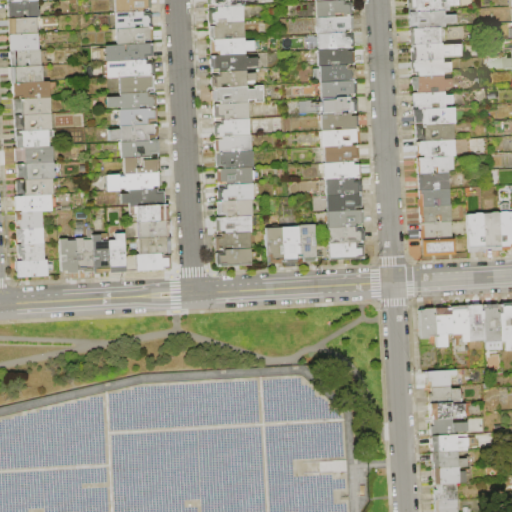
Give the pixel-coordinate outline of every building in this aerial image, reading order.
[(116,13),(115,0),(151,0),(151,8),(142,9),(142,12),(116,13)] [(316,19),(315,1),(343,0),(344,0),(345,3),(352,3),(352,17),(316,19)] [(458,0),(459,6),(449,6),(449,11),(444,11),(415,12),(415,10),(409,10),(408,0),(458,0)] [(511,0),(508,0),(510,58),(503,58),(503,68),(511,68),(511,135),(511,152),(511,0)] [(37,1),(38,10),(40,10),(41,18),(37,18),(28,18),(28,10),(23,11),(23,18),(9,19),(9,12),(7,13),(7,2),(8,2),(37,1)] [(243,6),(244,22),(215,24),(208,24),(208,11),(215,11),(214,7),(216,7),(243,6)] [(117,29),(116,13),(142,12),(145,11),(145,14),(150,14),(150,16),(152,16),(152,25),(149,26),(149,27),(117,29)] [(444,11),(445,15),(456,15),(457,23),(446,24),(446,27),(441,27),(417,29),(417,26),(410,26),(409,13),(415,12),(444,11)] [(345,33),(317,34),(316,19),(352,17),(353,29),(344,29),(345,33)] [(37,18),(38,34),(9,35),(8,19),(9,19),(23,18),(28,18),(37,18)] [(244,22),(245,38),(213,40),(213,38),(209,38),(209,27),(216,27),(215,24),(244,22)] [(117,45),(117,29),(149,27),(153,27),(153,41),(145,41),(145,44),(117,45)] [(441,27),(441,44),(412,45),(410,45),(409,29),(417,29),(441,27)] [(317,51),(317,34),(345,33),(346,33),(346,35),(352,35),(352,37),(354,37),(355,47),(353,47),(353,49),(347,49),(317,51)] [(38,34),(39,50),(9,51),(9,35),(38,34)] [(245,38),(245,41),(254,41),(255,51),(246,51),(246,54),(219,56),(219,53),(211,54),(210,40),(213,40),(245,38)] [(105,61),(105,57),(106,56),(106,54),(104,53),(104,49),(106,47),(106,46),(117,45),(145,44),(153,44),(153,57),(147,58),(147,60),(107,62),(105,61)] [(460,44),(461,57),(443,58),(443,60),(411,62),(411,53),(413,53),(412,45),(441,44),(442,45),(460,44)] [(317,67),(316,51),(317,51),(347,49),(347,51),(354,51),(355,65),(348,65),(319,67),(317,67)] [(41,50),(42,66),(12,67),(12,60),(10,60),(9,51),(39,50),(41,50)] [(269,53),(270,69),(247,71),(219,72),(219,69),(212,69),(212,67),(211,67),(210,56),(219,56),(246,54),(269,53)] [(107,78),(107,62),(147,60),(147,63),(153,63),(154,76),(120,77),(119,77),(119,73),(117,73),(117,78),(107,78)] [(443,60),(443,63),(451,63),(452,72),(444,72),(444,76),(415,77),(414,74),(411,74),(411,70),(410,70),(410,62),(411,62),(443,60)] [(320,82),(319,67),(348,65),(348,67),(354,67),(354,69),(356,69),(356,79),(355,79),(355,81),(320,82)] [(42,66),(42,82),(12,84),(11,84),(10,67),(12,67),(42,66)] [(247,71),(247,74),(256,73),(256,80),(247,81),(247,87),(230,87),(230,85),(221,85),(222,88),(213,88),(212,88),(211,77),(212,77),(212,75),(219,75),(219,72),(247,71)] [(121,94),(120,77),(154,76),(155,90),(148,90),(148,92),(121,94)] [(444,76),(444,79),(452,79),(452,88),(445,88),(445,92),(417,93),(417,90),(413,90),(413,86),(411,86),(411,77),(415,77),(444,76)] [(321,99),(320,82),(355,81),(356,81),(357,94),(347,94),(348,98),(334,98),(321,99)] [(49,82),(50,98),(21,99),(21,97),(13,97),(12,84),(42,82),(49,82)] [(263,86),(263,102),(256,102),(255,99),(248,100),(248,103),(220,104),(220,102),(214,102),(214,100),(212,100),(212,91),(214,91),(213,88),(222,88),(230,87),(247,87),(248,89),(255,89),(255,86),(263,86)] [(122,110),(122,108),(107,108),(107,98),(121,97),(121,94),(148,92),(149,92),(149,95),(155,95),(155,97),(157,97),(157,106),(152,107),(152,108),(122,110)] [(445,92),(445,95),(453,95),(453,104),(445,105),(445,108),(418,110),(418,106),(414,106),(414,102),(412,102),(412,94),(417,93),(445,92)] [(50,98),(51,114),(22,116),(22,113),(14,114),(14,113),(13,101),(14,99),(21,99),(50,98)] [(332,114),(332,113),(321,113),(321,100),(334,100),(334,98),(348,98),(349,98),(349,100),(355,99),(356,102),(358,102),(358,111),(356,112),(356,113),(350,113),(332,114)] [(248,103),(249,119),(223,120),(223,118),(215,118),(214,105),(220,104),(248,103)] [(120,125),(119,110),(122,110),(152,108),(157,108),(157,122),(150,122),(150,124),(120,125)] [(455,108),(456,124),(454,124),(421,126),(421,123),(415,124),(414,117),(413,117),(412,110),(418,110),(445,108),(455,108)] [(321,131),(320,115),(332,114),(350,113),(350,116),(357,116),(358,129),(341,130),(341,127),(334,127),(334,130),(321,131)] [(51,114),(52,130),(48,130),(23,132),(23,129),(16,130),(14,128),(14,117),(15,116),(22,116),(51,114)] [(249,119),(250,135),(222,137),(218,137),(218,136),(214,136),(213,125),(215,125),(215,123),(222,123),(221,120),(223,120),(249,119)] [(121,142),(121,140),(109,140),(109,130),(120,129),(120,125),(150,124),(154,124),(154,126),(158,126),(159,136),(157,136),(157,138),(151,139),(151,141),(121,142)] [(454,124),(454,140),(422,141),(422,139),(415,139),(415,126),(421,126),(454,124)] [(351,145),(323,146),(320,146),(320,131),(321,131),(334,130),(341,130),(358,129),(359,129),(360,143),(351,143),(351,145)] [(48,130),(49,146),(17,148),(17,142),(15,142),(15,132),(23,132),(48,130)] [(250,135),(251,151),(216,153),(215,140),(222,140),(222,137),(250,135)] [(152,158),(150,158),(124,159),(122,159),(121,142),(151,141),(159,140),(159,154),(152,154),(152,158)] [(454,140),(455,156),(454,156),(424,157),(424,155),(417,155),(416,142),(422,141),(454,140)] [(324,163),(323,146),(351,145),(353,145),(354,148),(355,148),(355,145),(358,144),(359,159),(352,159),(352,162),(324,163)] [(53,146),(54,163),(26,164),(26,162),(15,162),(14,148),(17,148),(49,146),(53,146)] [(253,151),(254,168),(252,168),(223,169),(222,166),(215,167),(215,153),(216,153),(251,151),(253,151)] [(454,156),(454,169),(448,170),(448,173),(417,175),(416,158),(424,157),(454,156)] [(125,175),(124,159),(150,158),(151,160),(160,160),(161,171),(156,171),(156,173),(125,175)] [(324,180),(323,163),(324,163),(352,162),(353,162),(353,165),(360,165),(361,178),(354,178),(325,180),(324,180)] [(54,163),(55,178),(53,178),(25,180),(25,178),(18,178),(17,165),(26,164),(54,163)] [(252,168),(253,183),(226,185),(226,182),(217,183),(216,169),(223,169),(252,168)] [(107,192),(106,176),(119,175),(119,178),(125,178),(125,175),(156,173),(161,173),(162,186),(152,186),(153,189),(129,191),(126,191),(126,189),(120,189),(120,191),(107,192)] [(448,173),(449,189),(418,191),(417,175),(448,173)] [(53,178),(54,195),(52,195),(25,197),(24,194),(16,195),(15,180),(25,180),(53,178)] [(326,196),(325,180),(354,178),(354,181),(360,181),(360,183),(362,183),(362,192),(360,192),(360,194),(326,196)] [(253,183),(254,200),(253,200),(220,202),(220,200),(218,200),(217,190),(219,190),(219,189),(225,189),(225,185),(226,185),(253,183)] [(130,207),(129,204),(122,204),(121,194),(129,194),(129,191),(153,189),(158,189),(158,192),(165,192),(165,205),(137,207),(130,207)] [(450,189),(450,205),(419,207),(417,207),(417,198),(418,198),(418,191),(449,189),(450,189)] [(327,212),(326,196),(360,194),(361,194),(362,208),(355,208),(355,210),(327,212)] [(52,195),(53,211),(43,212),(15,213),(15,197),(25,197),(52,195)] [(253,200),(253,216),(252,216),(226,217),(226,215),(218,215),(218,202),(220,202),(253,200)] [(137,223),(137,207),(165,205),(168,205),(168,214),(169,214),(170,221),(169,221),(137,223)] [(451,205),(452,221),(451,221),(420,223),(419,207),(450,205),(451,205)] [(328,229),(327,212),(355,210),(363,210),(364,223),(355,224),(355,227),(328,229)] [(511,212),(511,248),(510,248),(510,250),(501,251),(499,213),(501,211),(507,211),(509,212),(511,212)] [(43,212),(44,228),(33,229),(28,229),(21,229),(21,225),(17,225),(17,223),(16,223),(15,213),(43,212)] [(501,251),(493,251),(492,249),(485,249),(484,214),(491,214),(492,212),(497,212),(499,213),(501,251)] [(485,252),(469,253),(467,215),(474,215),(475,213),(481,213),(484,214),(485,249),(485,252)] [(252,216),(252,232),(250,232),(225,234),(225,231),(216,231),(215,218),(226,217),(252,216)] [(138,239),(137,223),(169,221),(170,237),(138,239)] [(451,221),(452,238),(424,240),(424,239),(421,239),(421,238),(420,238),(419,231),(421,231),(420,223),(451,221)] [(298,225),(315,224),(317,261),(303,262),(303,255),(299,255),(299,254),(298,227),(298,225)] [(281,228),(298,227),(299,254),(297,254),(297,263),(283,264),(281,228)] [(328,244),(328,229),(355,227),(357,227),(357,230),(363,229),(363,231),(364,231),(365,240),(363,240),(363,242),(357,243),(328,244)] [(44,228),(45,244),(34,244),(29,244),(21,245),(21,242),(18,242),(18,239),(16,239),(16,229),(21,229),(28,229),(28,231),(33,230),(33,229),(44,228)] [(265,229),(281,228),(283,264),(270,264),(270,257),(266,257),(265,229)] [(250,232),(251,249),(222,251),(216,251),(215,249),(215,239),(216,237),(222,237),(221,234),(225,234),(250,232)] [(108,241),(116,240),(115,234),(125,233),(127,272),(110,273),(110,272),(108,241)] [(92,236),(101,235),(101,241),(108,241),(110,272),(103,272),(103,274),(93,274),(93,273),(92,240),(92,236)] [(139,255),(138,239),(170,237),(170,245),(171,245),(172,253),(164,254),(139,255)] [(75,238),(83,238),(83,240),(92,240),(93,273),(83,273),(83,271),(77,271),(75,241),(75,238)] [(453,238),(454,255),(422,256),(421,240),(424,240),(452,238),(453,238)] [(59,239),(67,239),(67,241),(75,241),(77,271),(77,273),(67,274),(67,272),(61,272),(59,239)] [(329,261),(328,244),(357,243),(357,246),(364,245),(365,259),(329,261)] [(45,244),(45,260),(22,261),(22,257),(19,258),(19,255),(17,255),(17,245),(21,245),(29,244),(29,247),(34,246),(34,244),(45,244)] [(222,251),(251,249),(251,265),(217,267),(216,253),(222,253),(222,251)] [(136,272),(135,255),(139,255),(164,254),(164,256),(171,256),(172,270),(136,272)] [(48,260),(48,265),(53,265),(54,271),(48,271),(49,277),(36,277),(36,271),(33,271),(33,277),(17,278),(16,261),(22,261),(45,260),(48,260)] [(502,350),(486,351),(485,341),(483,311),(483,305),(485,305),(485,304),(494,303),(494,304),(497,304),(497,312),(499,312),(501,342),(502,350)] [(511,352),(506,352),(505,342),(501,342),(499,312),(499,304),(511,303),(511,352)] [(469,342),(463,342),(462,334),(453,335),(452,334),(451,311),(451,306),(467,305),(469,342)] [(485,341),(469,342),(467,305),(481,305),(481,311),(483,311),(485,341)] [(452,334),(447,334),(448,348),(437,348),(436,336),(435,315),(435,308),(447,308),(448,311),(451,311),(452,334)] [(436,336),(429,337),(429,339),(421,339),(419,311),(424,311),(424,309),(433,309),(433,315),(435,315),(436,336)] [(427,371),(456,369),(456,376),(450,376),(450,389),(431,390),(430,382),(428,382),(427,371)] [(460,388),(461,404),(429,405),(428,394),(431,394),(431,390),(450,389),(460,388)] [(464,403),(465,419),(452,420),(433,421),(432,421),(432,415),(430,416),(429,405),(461,404),(464,403)] [(452,420),(452,423),(467,422),(468,431),(455,432),(455,435),(431,437),(430,427),(434,426),(433,421),(452,420)] [(468,435),(469,451),(457,452),(432,453),(432,447),(430,447),(430,437),(431,437),(455,435),(468,435)] [(457,452),(457,459),(467,459),(467,467),(457,468),(433,469),(432,463),(431,463),(430,454),(432,453),(457,452)] [(457,468),(458,484),(456,484),(436,485),(434,485),(433,469),(457,468)] [(456,484),(457,500),(434,501),(434,489),(436,489),(436,485),(456,484)] [(457,500),(457,511),(434,511),(434,501),(457,500)]
